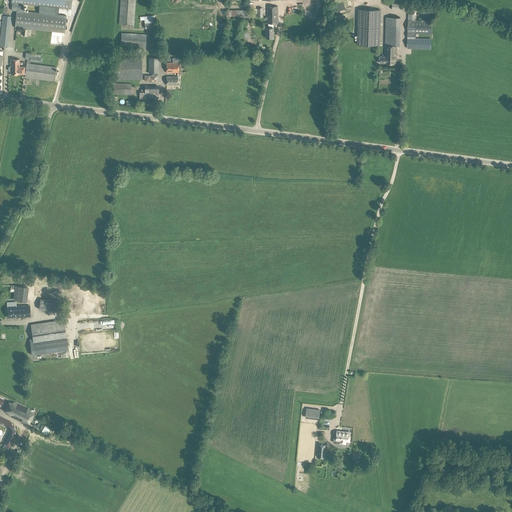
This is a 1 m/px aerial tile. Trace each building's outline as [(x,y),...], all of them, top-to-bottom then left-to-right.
[(17,10),(17,3),(71,9),(71,0),(11,0),(12,3),(12,10),(16,11),(16,10),(17,10)] [(120,0),(119,24),(134,25),(135,0),(120,0)] [(391,9),(401,8),(400,0),(391,1),(391,9)] [(278,23),(278,7),(267,7),(268,23),(274,23),(278,23)] [(380,45),(380,25),(380,10),(358,9),(358,45),(380,45)] [(23,11),(16,11),(15,27),(64,32),(66,15),(23,11)] [(416,21),(416,19),(417,14),(408,14),(407,49),(431,49),(431,39),(416,39),(416,34),(432,34),(432,21),(416,21)] [(9,25),(10,16),(3,15),(2,25),(9,25)] [(155,20),(154,16),(140,17),(140,20),(144,20),(145,29),(156,28),(155,22),(154,22),(154,20),(155,20)] [(385,46),(386,46),(385,57),(380,57),(379,63),(396,64),(397,46),(400,46),(401,17),(386,17),(385,46)] [(146,34),(121,33),(121,45),(146,47),(146,34)] [(26,53),(25,59),(28,59),(27,62),(30,63),(30,61),(40,62),(41,57),(32,56),(32,54),(26,53)] [(115,58),(116,80),(142,80),(142,57),(115,58)] [(159,73),(159,58),(149,57),(148,73),(159,73)] [(178,64),(178,58),(173,58),(173,63),(166,63),(167,73),(178,73),(178,64)] [(25,67),(19,66),(19,59),(11,59),(11,66),(10,66),(9,67),(9,70),(9,71),(11,71),(11,74),(25,74),(25,67)] [(26,63),(25,74),(24,77),(55,81),(57,67),(26,63)] [(178,85),(178,76),(167,76),(167,85),(178,85)] [(131,84),(114,83),(114,94),(131,94),(131,84)] [(141,92),(139,92),(140,99),(149,99),(149,86),(145,86),(145,89),(145,92),(141,92)] [(63,282),(43,279),(41,299),(61,301),(100,306),(103,286),(63,282)] [(15,287),(15,300),(26,300),(26,287),(15,287)] [(61,301),(41,299),(39,309),(60,312),(61,301)] [(30,317),(30,305),(7,306),(7,318),(30,317)] [(31,324),(33,339),(33,342),(67,337),(64,319),(46,322),(31,324)] [(4,411),(7,413),(8,415),(23,424),(26,423),(29,425),(34,415),(31,413),(30,410),(14,402),(12,403),(9,402),(4,411)] [(315,409),(307,408),(306,417),(314,418),(315,409)] [(0,423),(8,427),(11,422),(0,416),(0,423)] [(10,433),(4,444),(2,447),(8,450),(10,447),(16,436),(16,431),(14,425),(11,422),(8,427),(10,431),(10,433)] [(349,442),(350,433),(337,431),(337,436),(334,436),(334,440),(340,441),(340,443),(345,444),(346,441),(349,442)] [(317,457),(325,458),(326,445),(319,444),(317,457)]
